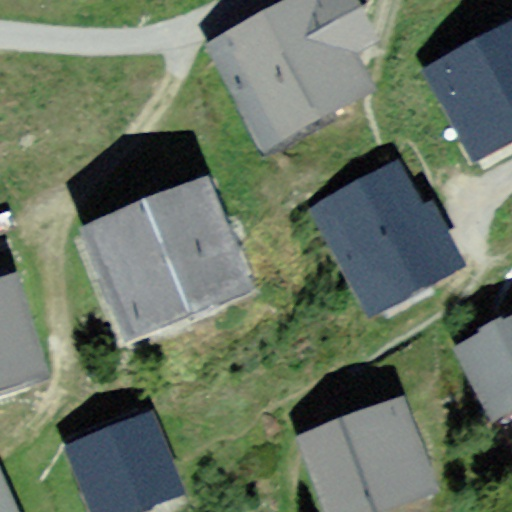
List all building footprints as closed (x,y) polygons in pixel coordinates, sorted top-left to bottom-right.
[(312,3),(220,52),(268,141),(351,97),(332,60),(354,48),(358,35),(339,0),(334,0),(316,10),(312,3)] [(511,37),(508,30),(480,45),(486,55),(440,79),(478,150),(511,131),(511,37)] [(417,228),(392,179),(325,215),(372,303),(447,264),(426,224),(417,228)] [(106,296),(116,292),(132,331),(236,289),(221,252),(232,248),(225,232),(214,236),(211,229),(222,224),(210,195),(199,199),(95,241),(84,245),(106,296)] [(0,383),(33,373),(8,292),(1,271),(0,271),(0,383)] [(498,324),(482,333),(488,345),(468,355),(483,385),(474,389),(485,411),(494,407),(495,408),(511,399),(511,310),(500,316),(510,334),(504,337),(498,324)] [(395,414),(311,446),(332,504),(362,493),(369,510),(422,489),(395,414)] [(120,511),(172,491),(147,429),(143,420),(104,436),(107,445),(75,458),(97,511),(120,511)]
